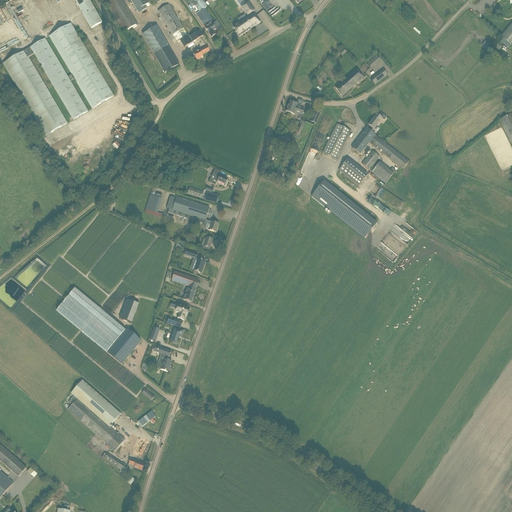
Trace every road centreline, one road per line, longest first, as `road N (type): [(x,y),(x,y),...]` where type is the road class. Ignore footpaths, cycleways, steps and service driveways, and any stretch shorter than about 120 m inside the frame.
road 1 (tertiary): [(175,402),(282,92)]
road 2 (unclassified): [(313,15),(188,81),(158,106),(94,0)]
road 3 (track): [(158,106),(112,186),(0,276)]
road 4 (tertiary): [(380,511),(283,443),(175,402)]
road 5 (residential): [(282,92),(326,103),(364,97),(472,0)]
